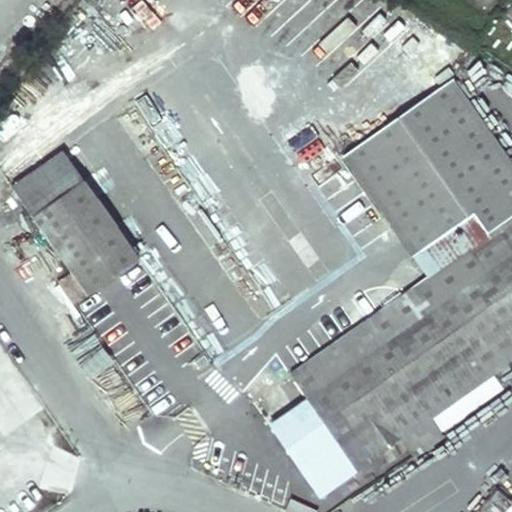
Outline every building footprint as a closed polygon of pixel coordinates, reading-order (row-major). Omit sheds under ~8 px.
[(365,321),(275,385),(292,410),(269,427),(317,495),(400,438),(412,456),(441,436),(436,430),(498,387),(490,374),(511,358),(511,218),(487,235),(439,165),(486,132),(451,83),(343,158),(427,278),(466,250),(484,276),(383,347),(365,321)] [(486,132),(439,165),(487,235),(511,218),(511,166),(488,131),(486,132)] [(81,181),(30,216),(67,272),(55,280),(71,304),(137,258),(81,181)] [(427,278),(365,321),(383,347),(484,276),(466,250),(427,278)] [(47,304),(69,334),(82,325),(59,295),(47,304)] [(89,388),(116,378),(107,357),(81,367),(89,388)] [(115,402),(129,418),(140,409),(126,392),(115,402)] [(511,511),(511,503),(495,490),(476,511),(511,511)] [(282,491),(277,501),(298,511),(300,511),(305,503),(282,491)]
